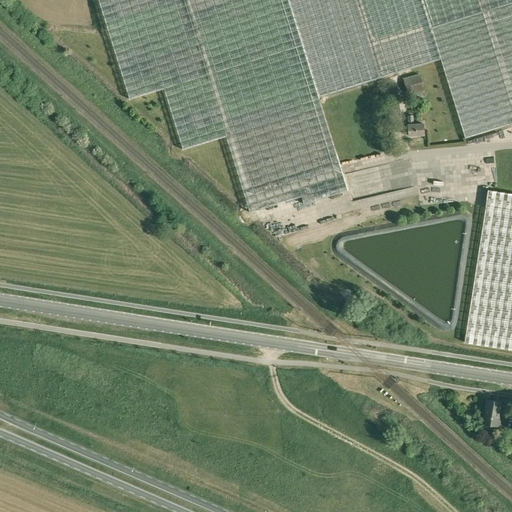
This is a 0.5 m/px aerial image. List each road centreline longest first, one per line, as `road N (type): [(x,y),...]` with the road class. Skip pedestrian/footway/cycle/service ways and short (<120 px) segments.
road 1 (unclassified): [(511,379),(0,299)]
road 2 (track): [(454,511),(415,477),(284,401),(274,343)]
road 3 (primary): [(220,511),(0,415)]
road 4 (primary): [(0,434),(184,511)]
